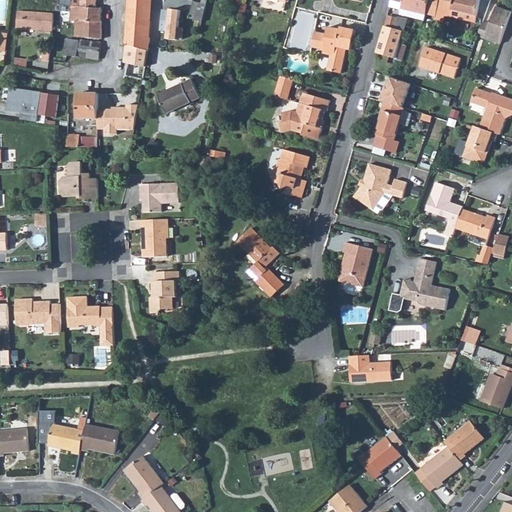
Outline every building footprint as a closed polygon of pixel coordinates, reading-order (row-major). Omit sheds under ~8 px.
[(129,0),(126,44),(149,50),(149,46),(152,0),(129,0)] [(203,22),(208,0),(202,0),(202,3),(194,1),(190,19),(203,22)] [(391,0),(390,7),(402,10),(404,0),(391,0)] [(404,0),(402,10),(401,15),(425,21),(429,0),(404,0)] [(481,0),(440,0),(436,18),(445,20),(445,16),(476,23),(481,0)] [(72,6),(72,22),(77,22),(76,37),(102,39),(102,8),(96,8),(72,6)] [(478,36),(500,44),(511,12),(497,6),(490,24),(483,22),(478,36)] [(170,29),(171,8),(163,7),(162,29),(170,29)] [(183,10),(172,9),(169,39),(183,41),(185,28),(181,27),(183,10)] [(17,29),(53,31),(54,14),(19,12),(17,29)] [(385,26),(404,31),(408,20),(388,15),(385,26)] [(377,53),(389,57),(396,59),(400,44),(404,31),(385,26),(377,53)] [(323,54),(331,55),(328,71),(341,74),(346,49),(352,50),(356,30),(341,27),(341,30),(329,27),(327,35),(324,49),(323,54)] [(327,35),(315,32),(314,40),(312,47),(324,49),(327,35)] [(80,40),(66,39),(64,56),(78,57),(78,56),(80,40)] [(102,43),(80,40),(78,56),(100,59),(102,43)] [(126,76),(145,80),(149,50),(126,44),(125,63),(128,63),(126,76)] [(396,59),(402,61),(406,46),(400,44),(396,59)] [(52,48),(44,47),(43,62),(50,62),(52,48)] [(461,58),(426,47),(420,67),(455,79),(461,58)] [(288,100),(294,80),(281,76),(276,93),(278,97),(288,100)] [(411,84),(391,77),(385,94),(383,93),(380,101),(385,102),(403,108),(411,84)] [(159,96),(167,114),(201,98),(193,79),(159,96)] [(493,94),(477,88),(472,102),(488,108),(481,128),(498,134),(501,135),(506,119),(511,115),(511,99),(506,97),(505,98),(505,100),(493,96),(493,94)] [(42,93),(11,89),(8,110),(23,112),(22,120),(38,122),(39,115),(42,93)] [(42,93),(39,115),(56,118),(60,95),(42,93)] [(99,111),(99,94),(91,93),(90,96),(78,96),(78,119),(99,119),(99,111)] [(300,103),(305,105),(308,94),(303,93),(300,103)] [(292,131),(304,134),(303,135),(319,140),(323,128),(321,128),(325,111),(328,111),(331,101),(308,94),(305,105),(300,103),(298,112),(293,110),(282,113),(285,122),(281,123),(284,133),(292,131)] [(375,147),(397,153),(400,142),(395,141),(404,108),(403,108),(385,102),(376,135),(378,136),(375,147)] [(106,129),(106,134),(118,134),(118,129),(135,130),(140,105),(128,105),(127,108),(119,108),(117,110),(107,110),(106,111),(106,129)] [(481,128),(474,126),(463,157),(482,163),(486,161),(493,141),(496,142),(498,134),(481,128)] [(68,147),(80,147),(81,137),(81,135),(68,135),(68,147)] [(80,147),(98,148),(99,137),(81,137),(80,147)] [(276,173),(280,174),(277,183),(295,188),(293,195),(303,198),(308,181),(299,179),(300,174),(303,175),(305,167),(308,168),(311,157),(285,149),(282,160),(280,159),(276,173)] [(222,152),(212,150),(211,156),(221,158),(222,152)] [(62,180),(62,194),(65,197),(79,196),(83,196),(83,199),(99,199),(98,179),(91,179),(91,174),(83,174),(83,162),(71,163),(69,166),(69,177),(64,177),(62,180)] [(355,197),(371,208),(379,213),(382,213),(393,196),(403,198),(408,183),(396,179),(394,186),(388,185),(392,170),(370,164),(365,181),(366,182),(364,187),(362,186),(355,197)] [(144,198),(146,198),(146,201),(144,201),(144,213),(163,212),(162,204),(180,203),(179,183),(141,185),(141,195),(144,195),(144,198)] [(456,189),(438,183),(427,211),(450,220),(449,224),(457,227),(463,209),(464,207),(456,204),(455,206),(451,204),(451,202),(456,189)] [(487,218),(463,209),(457,227),(456,228),(489,240),(496,218),(488,215),(487,218)] [(37,217),(37,227),(48,226),(47,216),(37,217)] [(0,250),(8,250),(8,233),(1,234),(0,220),(0,250)] [(143,246),(144,258),(168,257),(167,239),(170,238),(169,220),(143,221),(143,241),(145,243),(145,245),(143,246)] [(449,224),(445,235),(453,238),(456,228),(457,227),(449,224)] [(259,263),(267,271),(261,278),(257,282),(273,297),(285,285),(269,269),(268,271),(265,269),(280,253),(274,247),(272,248),(252,228),(238,242),(259,263)] [(499,234),(496,244),(508,247),(510,237),(499,234)] [(373,249),(346,242),(344,252),(347,253),(345,262),(347,262),(346,266),(343,265),(340,281),(364,287),(373,249)] [(508,247),(496,244),(495,248),(493,253),(505,256),(508,247)] [(479,262),(489,265),(493,253),(495,248),(488,246),(484,248),(479,262)] [(446,310),(451,290),(432,286),(437,262),(420,258),(415,282),(409,280),(408,285),(404,285),(402,295),(394,293),(390,311),(399,313),(403,310),(405,299),(419,302),(422,305),(446,310)] [(252,269),(261,278),(267,271),(259,263),(252,269)] [(151,298),(152,313),(160,313),(163,309),(174,309),(174,297),(177,297),(177,281),(180,281),(180,271),(154,273),(154,282),(153,282),(153,292),(156,291),(156,298),(151,298)] [(113,307),(101,307),(101,306),(95,306),(93,309),(89,309),(88,297),(68,298),(70,327),(79,327),(81,325),(94,325),(96,326),(102,326),(102,346),(115,346),(113,307)] [(34,302),(34,299),(16,300),(18,326),(46,324),(46,333),(62,332),(61,304),(52,304),(52,301),(40,302),(40,305),(34,305),(34,302)] [(0,325),(9,325),(8,304),(0,304),(0,325)] [(465,333),(479,338),(482,331),(467,326),(465,333)] [(374,330),(370,346),(375,347),(376,343),(380,345),(383,332),(374,330)] [(462,340),(477,345),(479,338),(465,333),(462,340)] [(2,365),(11,365),(10,351),(2,351),(2,365)] [(350,356),(352,383),(393,380),(392,362),(371,363),(370,355),(350,356)] [(482,401),(503,409),(511,385),(511,372),(501,368),(498,376),(492,374),(482,401)] [(149,416),(154,421),(162,411),(157,406),(149,416)] [(80,455),(81,450),(85,430),(88,416),(83,415),(80,429),(54,424),(55,410),(39,410),(39,443),(47,444),(49,444),(49,446),(73,451),(73,453),(80,455)] [(445,442),(449,446),(450,447),(461,461),(467,456),(466,455),(485,438),(471,421),(445,442)] [(81,450),(89,451),(89,449),(116,455),(121,431),(86,424),(85,430),(81,450)] [(0,431),(0,457),(5,457),(5,455),(32,453),(30,429),(0,431)] [(387,437),(397,449),(404,443),(394,431),(387,437)] [(360,459),(363,463),(376,479),(382,474),(381,473),(402,456),(397,449),(387,437),(360,459)] [(449,446),(416,473),(431,492),(437,487),(438,489),(444,484),(443,482),(464,465),(461,461),(450,447),(449,446)] [(143,456),(125,471),(141,492),(140,493),(144,499),(163,485),(165,483),(143,456)] [(142,501),(147,507),(149,506),(153,511),(183,511),(182,510),(185,507),(186,504),(178,494),(175,494),(172,497),(163,485),(144,499),(142,501)] [(361,511),(368,506),(351,485),(330,501),(338,511),(361,511)] [(511,511),(511,504),(505,502),(501,511),(511,511)]
